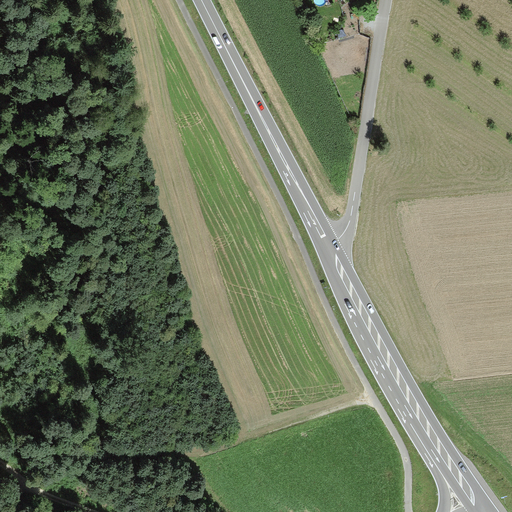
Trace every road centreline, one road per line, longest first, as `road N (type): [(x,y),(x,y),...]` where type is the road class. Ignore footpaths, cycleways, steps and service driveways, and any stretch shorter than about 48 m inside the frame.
road 1 (track): [(176,0),(405,463),(408,511)]
road 2 (track): [(370,398),(266,431),(78,468),(0,499)]
road 3 (primary): [(478,508),(402,388),(327,245)]
road 4 (primary): [(327,245),(201,0)]
road 5 (unclassified): [(385,0),(346,224),(327,245)]
